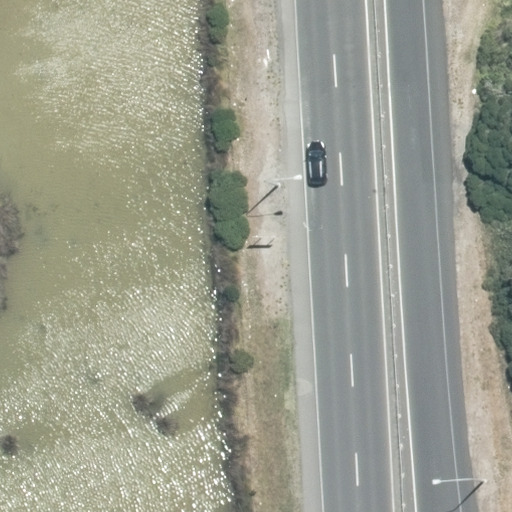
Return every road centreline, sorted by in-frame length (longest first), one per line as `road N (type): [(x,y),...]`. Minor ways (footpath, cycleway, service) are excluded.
road 1 (trunk): [(404,0),(443,511)]
road 2 (trunk): [(354,511),(327,0)]
